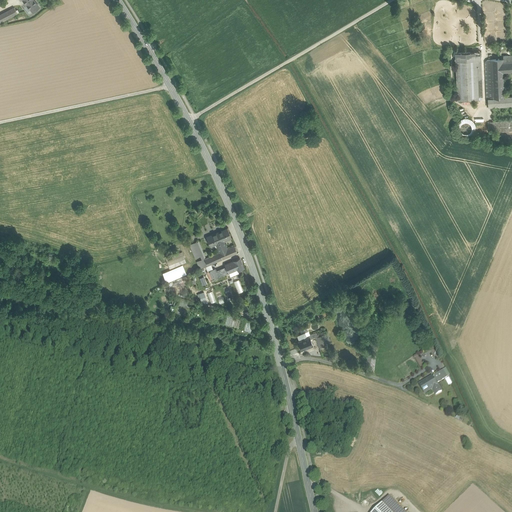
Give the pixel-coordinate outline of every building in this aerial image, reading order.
[(40,7),(33,0),(29,0),(26,3),(28,6),(33,12),(40,7)] [(33,12),(28,6),(23,10),(28,16),(33,12)] [(14,8),(0,15),(0,22),(17,14),(17,13),(16,11),(14,8)] [(456,53),(456,61),(481,59),(481,52),(456,53)] [(481,59),(456,61),(458,100),(472,100),(478,100),(479,100),(479,97),(478,79),(481,79),(482,79),(481,59)] [(504,61),(503,59),(487,60),(489,99),(505,98),(505,97),(504,73),(504,61)] [(511,96),(505,97),(505,98),(489,99),(488,99),(488,106),(488,107),(511,105),(511,96)] [(511,120),(490,122),(491,132),(511,130),(511,120)] [(227,228),(216,233),(220,243),(225,241),(231,238),(227,228)] [(220,243),(216,233),(207,237),(210,245),(215,243),(216,245),(220,243)] [(199,257),(200,260),(204,258),(206,258),(198,241),(193,243),(199,257)] [(220,243),(216,245),(219,252),(228,248),(225,241),(220,243)] [(199,257),(193,243),(189,245),(195,259),(199,257)] [(234,245),(228,248),(219,252),(222,259),(237,252),(234,245)] [(182,252),(165,258),(169,269),(186,262),(182,252)] [(222,259),(219,252),(206,258),(204,258),(207,266),(210,265),(222,259)] [(240,258),(234,260),(237,269),(238,270),(244,268),(240,258)] [(237,269),(234,260),(225,264),(229,272),(237,269)] [(182,265),(163,273),(166,282),(186,274),(182,265)] [(212,270),(209,271),(213,279),(219,277),(215,268),(212,270)] [(207,292),(211,303),(216,301),(213,290),(207,292)] [(204,292),(198,293),(201,305),(207,303),(204,292)] [(305,333),(297,336),(299,341),(298,342),(301,350),(313,345),(310,338),(309,337),(307,338),(305,333)] [(327,333),(315,338),(319,348),(331,344),(327,333)] [(372,355),(368,355),(367,368),(373,369),(375,355),(372,355)] [(420,358),(416,360),(421,370),(426,367),(420,358)] [(443,370),(435,375),(439,382),(447,377),(443,370)] [(433,377),(420,384),(425,392),(433,388),(436,395),(442,391),(433,377)] [(405,511),(389,496),(382,503),(390,511),(405,511)] [(390,511),(382,503),(373,511),(390,511)]
